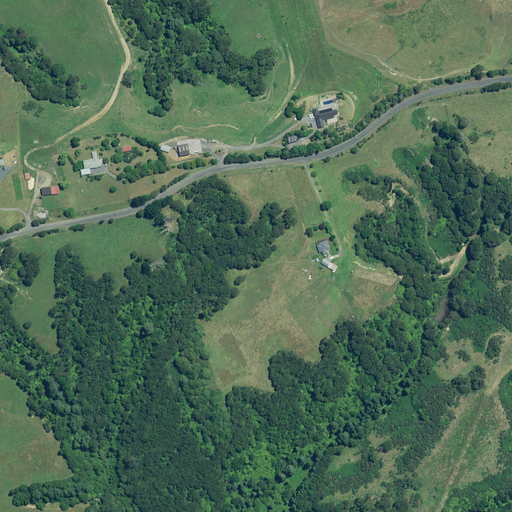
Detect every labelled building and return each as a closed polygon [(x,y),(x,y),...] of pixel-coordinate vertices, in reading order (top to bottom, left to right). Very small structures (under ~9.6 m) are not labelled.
[(334,113),(333,108),(322,111),(319,111),(318,108),(314,109),(316,119),(317,119),(319,128),(326,126),(324,120),(333,118),(332,114),(334,113)] [(188,144),(184,145),(179,146),(180,156),(190,155),(188,144)] [(95,167),(95,168),(98,168),(98,167),(102,166),(101,157),(99,158),(97,151),(95,152),(92,152),(94,159),(84,161),(85,169),(82,170),(83,175),(91,173),(90,168),(95,167)] [(60,194),(60,186),(52,186),(52,194),(60,194)] [(323,255),(328,253),(327,250),(331,248),(328,240),(320,243),(319,241),(316,242),(320,252),(322,252),(323,255)] [(321,264),(334,270),(333,272),(335,273),(336,271),(338,267),(324,259),(321,264)]
